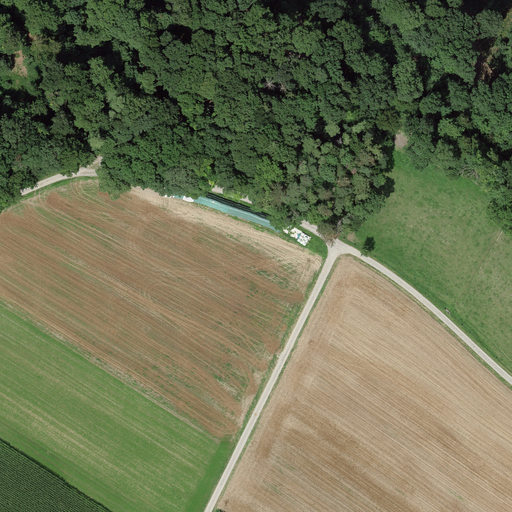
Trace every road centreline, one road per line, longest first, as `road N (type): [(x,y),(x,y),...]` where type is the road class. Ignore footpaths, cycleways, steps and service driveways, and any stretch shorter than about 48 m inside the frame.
road 1 (track): [(287,0),(303,14),(301,58),(139,137),(89,172)]
road 2 (track): [(338,245),(209,511)]
road 3 (track): [(89,172),(185,181),(304,224),(338,245)]
road 4 (track): [(338,245),(413,293),(511,381)]
road 5 (track): [(301,58),(406,149)]
